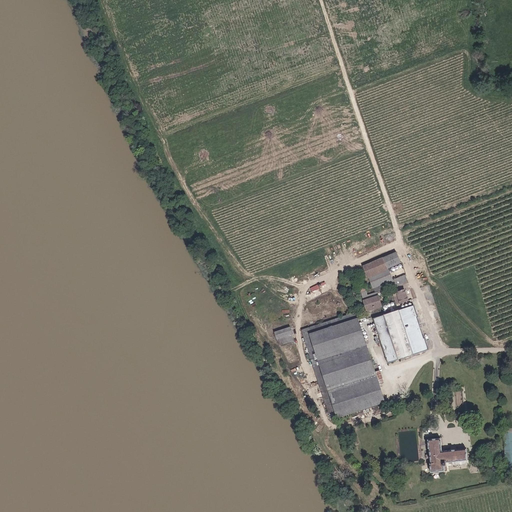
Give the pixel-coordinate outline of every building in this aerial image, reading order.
[(366,267),(370,277),(388,269),(401,264),(398,254),(366,267)] [(375,288),(379,286),(393,281),(388,269),(370,277),(375,288)] [(393,281),(379,286),(382,293),(406,283),(403,276),(393,281)] [(397,304),(408,300),(405,291),(394,295),(397,304)] [(363,297),(368,312),(382,307),(377,293),(363,297)] [(389,364),(429,350),(414,307),(375,320),(389,364)] [(355,313),(302,332),(308,347),(361,329),(355,313)] [(291,332),(293,332),(289,320),(273,325),(276,337),(279,336),(279,338),(292,334),(291,332)] [(361,329),(308,347),(321,387),(326,399),(379,383),(361,329)] [(379,383),(326,399),(333,420),(372,406),(374,411),(380,409),(378,404),(380,403),(382,408),(388,405),(379,383)] [(507,469),(511,468),(511,431),(503,432),(507,469)] [(442,451),(441,438),(429,440),(432,472),(445,471),(445,466),(447,466),(446,462),(468,460),(467,449),(442,451)]
